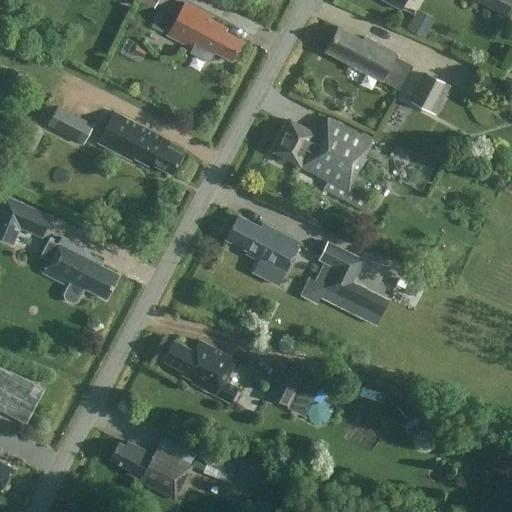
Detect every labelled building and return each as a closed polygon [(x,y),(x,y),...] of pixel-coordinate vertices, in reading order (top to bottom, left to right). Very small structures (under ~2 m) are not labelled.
[(511,0),(474,0),(477,2),(477,1),(488,8),(507,18),(511,8),(511,0)] [(211,63),(216,52),(231,60),(241,40),(225,32),(226,28),(209,19),(211,16),(184,2),(167,34),(193,48),(191,52),(211,63)] [(412,29),(430,37),(440,17),(422,9),(412,29)] [(327,49),(343,58),(342,60),(399,91),(412,66),(394,57),(396,54),(363,36),(361,40),(338,28),(327,49)] [(143,57),(147,49),(137,44),(133,52),(143,57)] [(0,89),(0,103),(8,107),(25,76),(12,68),(0,89)] [(450,85),(424,72),(410,100),(434,115),(450,85)] [(139,84),(136,88),(138,93),(142,95),(146,94),(149,89),(147,85),(143,82),(139,84)] [(57,106),(56,108),(46,102),(38,118),(48,123),(46,126),(82,145),(93,124),(57,106)] [(149,166),(150,163),(170,173),(181,154),(164,146),(167,141),(113,112),(98,141),(132,159),(133,157),(149,166)] [(361,135),(328,118),(319,135),(316,134),(290,120),(273,152),(328,182),(323,191),(365,213),(371,202),(348,190),(365,159),(362,158),(372,139),(362,133),(361,135)] [(51,217),(4,196),(0,204),(0,240),(13,246),(20,229),(42,238),(51,217)] [(261,223),(259,227),(238,216),(225,239),(247,250),(245,253),(258,260),(252,271),(278,285),(300,243),(261,223)] [(52,238),(42,257),(50,261),(43,274),(68,287),(63,296),(65,300),(72,304),(76,303),(84,289),(105,300),(117,277),(96,266),(99,261),(86,254),(88,252),(62,238),(60,242),(52,238)] [(312,290),(341,305),(364,261),(327,242),(317,261),(325,264),(312,290)] [(237,389),(225,383),(237,361),(198,341),(193,351),(173,340),(162,360),(182,370),(180,374),(193,380),(191,383),(218,397),(230,403),(237,389)] [(0,410),(25,424),(44,389),(0,365),(0,410)] [(304,379),(282,368),(267,395),(290,407),(304,379)] [(158,376),(150,392),(192,414),(200,398),(158,376)] [(406,417),(415,409),(407,400),(398,408),(406,417)] [(162,435),(156,445),(191,463),(196,453),(162,435)] [(127,441),(125,445),(119,442),(110,459),(129,469),(127,472),(140,479),(138,481),(174,499),(192,464),(191,463),(156,445),(152,454),(127,441)] [(206,462),(213,465),(230,472),(233,463),(210,454),(206,462)] [(12,468),(0,462),(0,490),(1,489),(3,489),(6,483),(5,481),(12,468)] [(233,473),(230,472),(213,465),(206,462),(202,472),(229,483),(233,473)] [(267,511),(271,504),(257,498),(250,511),(267,511)]
